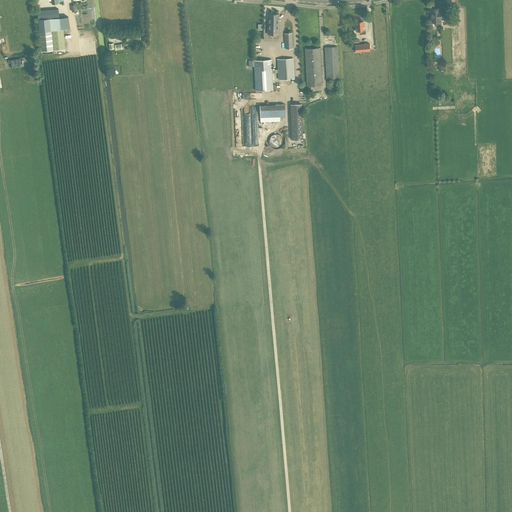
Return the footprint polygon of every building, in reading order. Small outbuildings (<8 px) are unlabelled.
[(65,48),(63,29),(69,28),(68,17),(67,17),(66,11),(63,11),(64,17),(59,17),(58,9),(50,10),(50,9),(37,10),(39,31),(41,51),(65,48)] [(441,19),(445,19),(444,9),(437,10),(437,9),(430,9),(431,22),(441,21),(441,19)] [(278,34),(279,14),(268,14),(268,34),(278,34)] [(361,34),(365,33),(365,30),(364,30),(363,20),(355,21),(356,31),(357,31),(357,32),(360,32),(361,34)] [(468,27),(460,27),(460,41),(463,41),(463,45),(470,44),(470,31),(468,31),(468,27)] [(356,52),(370,50),(369,43),(355,45),(355,52),(356,52)] [(339,78),(337,52),(337,46),(325,47),(325,52),(327,79),(339,78)] [(322,85),(320,52),(320,47),(305,48),(305,52),(307,86),(308,86),(309,91),(321,90),(321,85),(322,85)] [(294,78),(293,58),(278,59),(279,79),(294,78)] [(256,90),(273,89),(271,59),(255,60),(256,90)] [(460,71),(456,71),(456,82),(461,82),(461,86),(469,86),(468,70),(460,71)] [(260,117),(270,116),(285,116),(285,104),(260,105),(260,117)] [(303,139),(301,104),(290,104),(292,140),(303,139)]
